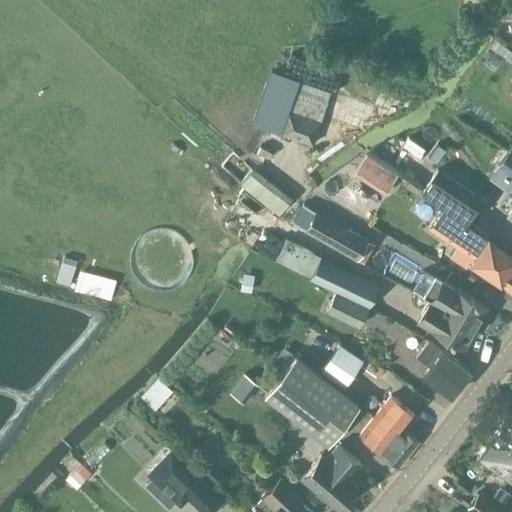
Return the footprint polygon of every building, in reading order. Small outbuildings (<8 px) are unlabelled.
[(272,71),(253,125),(261,127),(280,134),(299,81),(281,75),(272,71)] [(330,92),(299,81),(280,134),(311,145),(330,92)] [(438,144),(428,157),(436,162),(445,149),(438,144)] [(511,151),(508,149),(497,164),(511,176),(511,151)] [(367,152),(352,174),(384,195),(398,173),(367,152)] [(497,166),(491,173),(504,183),(510,176),(497,166)] [(423,191),(443,205),(472,225),(488,203),(438,169),(423,191)] [(303,201),(292,221),(304,228),(315,208),(303,201)] [(500,283),(511,291),(511,266),(511,264),(511,252),(489,236),(472,225),(443,205),(428,227),(458,247),(460,245),(474,255),(468,264),(499,285),(500,283)] [(368,237),(315,208),(304,228),(356,258),(368,237)] [(285,238),(275,260),(336,290),(369,306),(379,284),(285,238)] [(243,274),(241,288),(250,290),(253,276),(243,274)] [(434,277),(423,295),(430,299),(477,329),(489,308),(455,287),(454,288),(435,276),(434,277)] [(336,290),(326,310),(359,326),(369,306),(336,290)] [(421,314),(417,320),(428,327),(464,349),(477,329),(430,299),(421,314)] [(227,324),(224,328),(233,336),(236,332),(227,324)] [(423,371),(451,394),(470,372),(443,350),(441,351),(427,340),(414,355),(428,366),(423,371)] [(255,346),(251,351),(260,359),(264,353),(255,346)] [(362,363),(337,346),(320,371),(344,388),(362,363)] [(357,400),(294,353),(263,393),(264,394),(326,440),(357,400)] [(273,401),(264,394),(255,405),(264,412),(273,401)] [(363,433),(399,463),(418,440),(403,427),(414,413),(393,396),(363,433)] [(511,410),(477,460),(511,484),(511,410)] [(321,454),(301,477),(338,509),(357,486),(348,478),(361,463),(338,443),(325,458),(321,454)] [(171,449),(147,473),(180,505),(188,497),(203,511),(211,511),(224,500),(171,449)] [(223,473),(210,461),(201,471),(214,482),(223,473)] [(79,464),(66,479),(74,487),(88,472),(79,464)] [(270,505),(264,511),(265,511),(301,511),(293,504),(302,495),(280,475),(265,491),(261,496),(270,505)] [(466,507),(472,511),(502,511),(505,509),(478,490),(466,507)]
